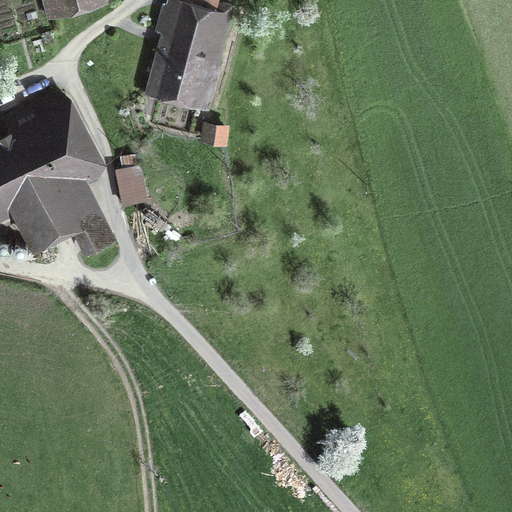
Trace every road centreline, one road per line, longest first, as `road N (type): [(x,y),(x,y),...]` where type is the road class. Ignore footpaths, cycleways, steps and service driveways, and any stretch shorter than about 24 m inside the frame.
road 1 (track): [(40,271),(82,301),(129,373),(150,511)]
road 2 (track): [(141,285),(65,62)]
